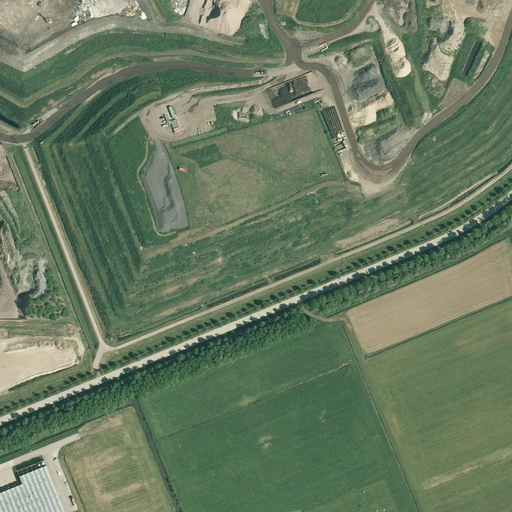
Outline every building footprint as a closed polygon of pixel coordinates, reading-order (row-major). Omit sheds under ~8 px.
[(39,10),(41,10),(40,8),(32,9),(34,16),(40,14),(39,10)] [(1,22),(4,34),(7,34),(12,33),(13,33),(24,30),(23,30),(23,25),(21,25),(21,26),(18,13),(11,13),(10,14),(7,14),(1,15),(1,22)] [(17,35),(14,37),(17,41),(26,35),(25,33),(19,37),(17,35)] [(43,57),(35,63),(38,68),(47,61),(43,57)] [(51,82),(58,79),(56,75),(46,80),(48,85),(52,83),(51,82)] [(10,98),(3,102),(6,106),(13,102),(10,98)] [(0,511),(65,511),(57,492),(53,494),(50,486),(41,490),(33,471),(19,477),(22,484),(0,493),(0,511)]
